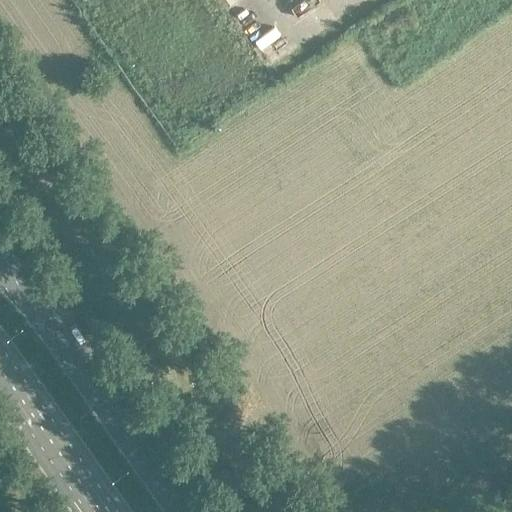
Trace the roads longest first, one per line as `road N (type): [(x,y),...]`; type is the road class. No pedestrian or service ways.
road 1 (secondary): [(175,511),(0,257)]
road 2 (secondary): [(0,352),(109,511)]
